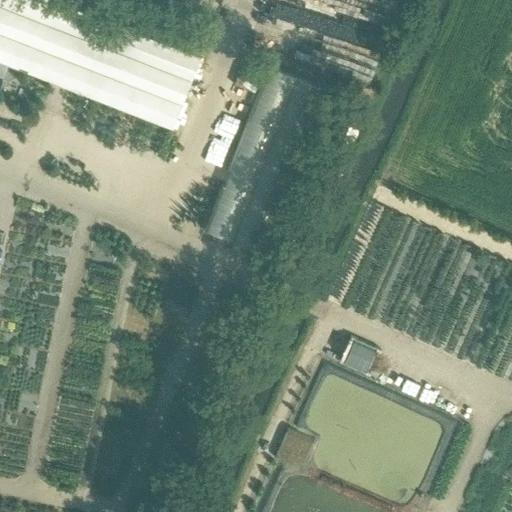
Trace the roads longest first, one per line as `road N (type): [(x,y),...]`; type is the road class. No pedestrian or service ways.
road 1 (unknown): [(17,188),(162,247),(253,0)]
road 2 (unknown): [(17,188),(96,0)]
